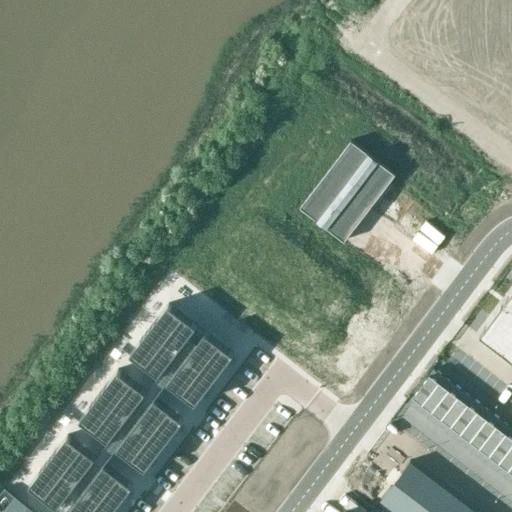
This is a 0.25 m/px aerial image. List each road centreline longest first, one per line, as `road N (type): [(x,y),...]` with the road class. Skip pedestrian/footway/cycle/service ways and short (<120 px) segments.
road 1 (unclassified): [(511,231),(290,511)]
road 2 (unknown): [(511,491),(378,396)]
